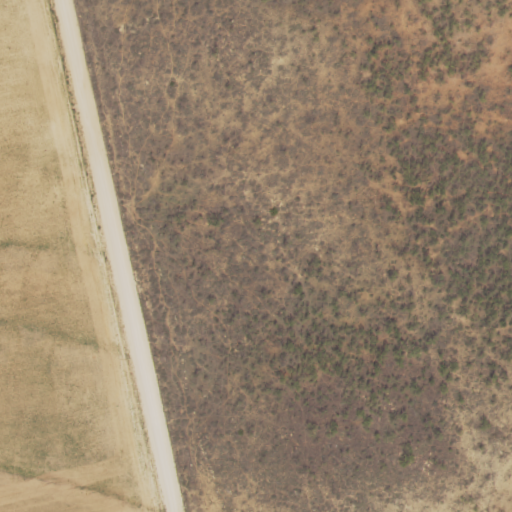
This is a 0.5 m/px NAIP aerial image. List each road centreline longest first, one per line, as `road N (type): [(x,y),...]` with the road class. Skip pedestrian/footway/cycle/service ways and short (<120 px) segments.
road 1 (residential): [(175,511),(63,0)]
road 2 (residential): [(175,511),(43,507),(0,494)]
